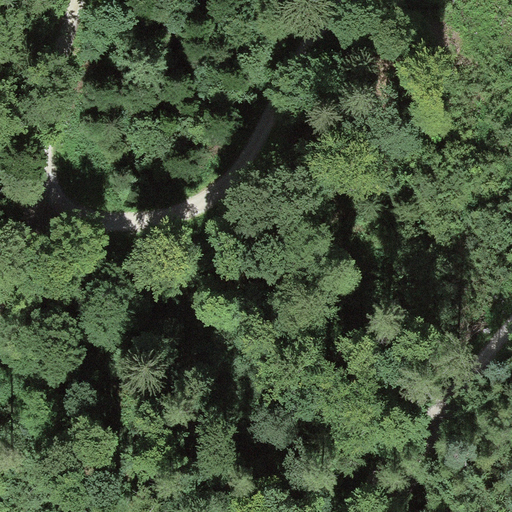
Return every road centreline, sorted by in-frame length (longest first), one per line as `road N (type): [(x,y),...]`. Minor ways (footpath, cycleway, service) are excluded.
road 1 (track): [(0,298),(49,200),(101,218),(188,211),(229,183),(336,0)]
road 2 (track): [(511,330),(438,417),(380,511)]
road 3 (track): [(77,0),(46,116),(49,200)]
road 4 (track): [(438,417),(347,511)]
